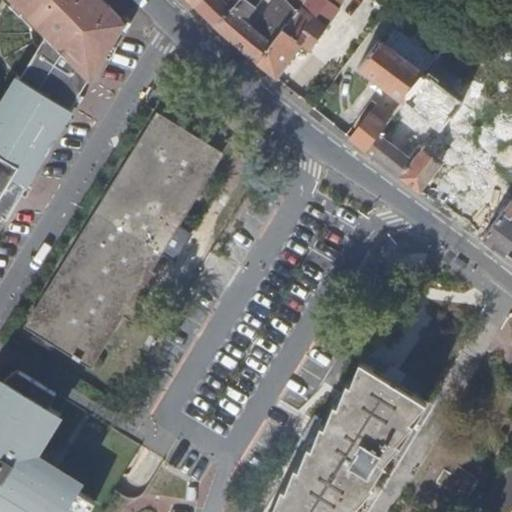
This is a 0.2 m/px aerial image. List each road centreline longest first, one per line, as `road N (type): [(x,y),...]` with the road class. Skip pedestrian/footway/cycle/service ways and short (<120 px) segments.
road 1 (residential): [(511,296),(322,154),(179,16)]
road 2 (residential): [(179,16),(0,317)]
